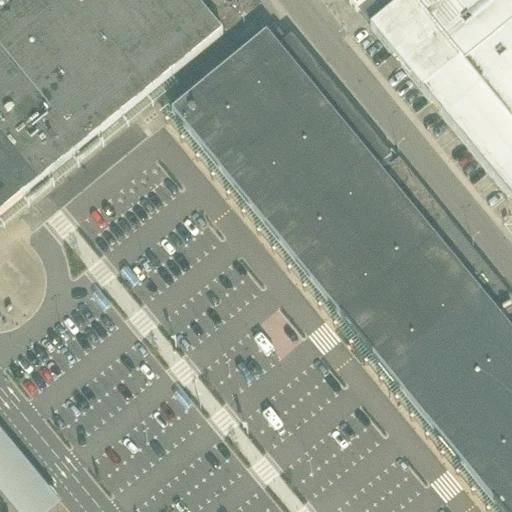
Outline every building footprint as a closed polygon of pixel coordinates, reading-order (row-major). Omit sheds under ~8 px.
[(0,0),(0,221),(20,206),(29,198),(44,186),(132,114),(142,106),(153,97),(223,39),(192,2),(194,0),(0,0)] [(224,0),(208,0),(201,7),(226,37),(260,9),(252,0),(239,0),(231,8),(224,0)] [(407,0),(409,1),(371,32),(423,96),(511,22),(511,0),(345,0),(357,14),(375,0),(407,0)] [(511,22),(423,96),(511,205),(511,22)] [(174,118),(174,119),(497,511),(511,511),(511,336),(493,314),(511,299),(445,218),(425,194),(400,163),(399,163),(381,178),(371,166),(285,61),(303,46),(287,26),(268,41),(174,118)] [(236,346),(251,364),(280,340),(266,322),(236,346)] [(48,511),(57,505),(0,436),(0,499),(10,511),(48,511)]
